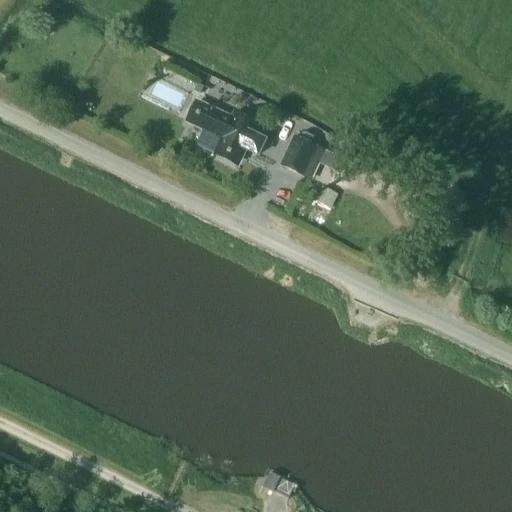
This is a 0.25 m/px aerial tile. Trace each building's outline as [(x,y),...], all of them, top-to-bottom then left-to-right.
[(209,90),(198,85),(195,92),(206,97),(209,90)] [(233,114),(231,118),(214,110),(200,104),(190,125),(204,132),(212,136),(222,141),(219,145),(222,147),(218,156),(235,165),(240,155),(243,156),(246,151),(257,156),(258,154),(257,154),(262,142),(264,143),(264,141),(253,136),(258,125),(233,114)] [(276,169),(298,180),(314,148),(291,137),(276,169)] [(339,186),(345,171),(325,163),(319,178),(339,186)] [(305,188),(300,200),(309,204),(314,192),(305,188)] [(324,188),(316,202),(333,210),(340,196),(324,188)] [(424,223),(430,211),(412,202),(406,215),(424,223)] [(262,488),(273,493),(280,478),(270,473),(262,488)]
